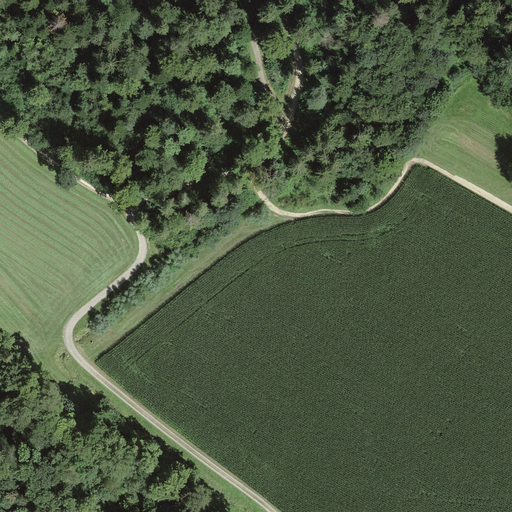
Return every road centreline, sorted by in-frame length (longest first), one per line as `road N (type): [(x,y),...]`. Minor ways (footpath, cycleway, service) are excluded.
road 1 (track): [(122,204),(139,226),(142,253),(69,326),(76,357),(273,511)]
road 2 (track): [(511,209),(416,160),(361,212),(290,214),(268,203),(245,168)]
road 3 (track): [(184,511),(0,402)]
road 4 (track): [(271,0),(298,53),(299,88),(285,105),(278,147),(245,168)]
road 5 (track): [(122,204),(0,117)]
road 6 (track): [(222,0),(248,27),(267,100),(285,105)]
road 7 (track): [(245,168),(122,204)]
